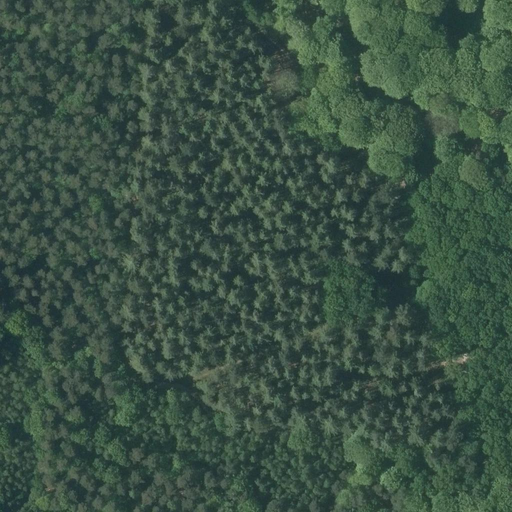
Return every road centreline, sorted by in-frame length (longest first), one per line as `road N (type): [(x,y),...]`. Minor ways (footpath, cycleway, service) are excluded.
road 1 (track): [(504,511),(440,280),(348,0)]
road 2 (track): [(118,374),(149,0)]
road 3 (track): [(511,141),(421,101),(331,98),(260,29),(243,0)]
road 4 (track): [(0,98),(137,148)]
